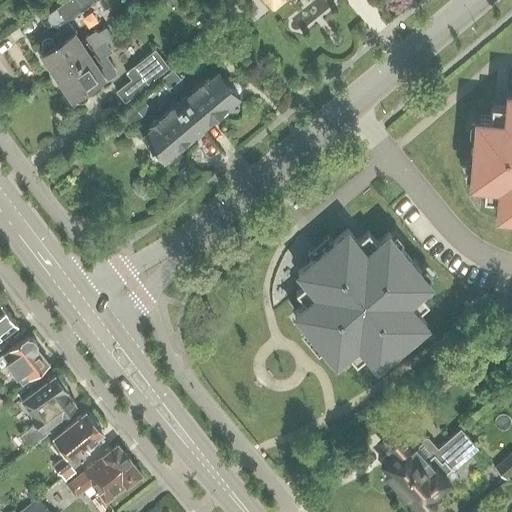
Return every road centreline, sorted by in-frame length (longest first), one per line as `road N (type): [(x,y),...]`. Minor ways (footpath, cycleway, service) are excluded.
road 1 (unclassified): [(94,317),(477,0)]
road 2 (secondary): [(246,511),(94,317)]
road 3 (secondary): [(94,317),(0,192)]
